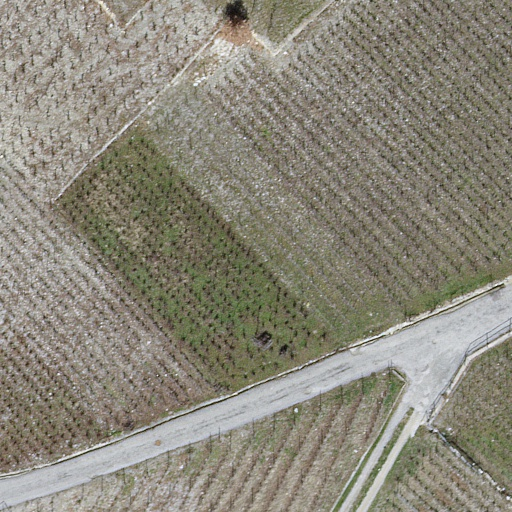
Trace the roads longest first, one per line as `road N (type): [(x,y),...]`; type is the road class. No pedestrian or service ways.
road 1 (unclassified): [(511,302),(69,474),(0,493)]
road 2 (track): [(472,321),(376,511)]
